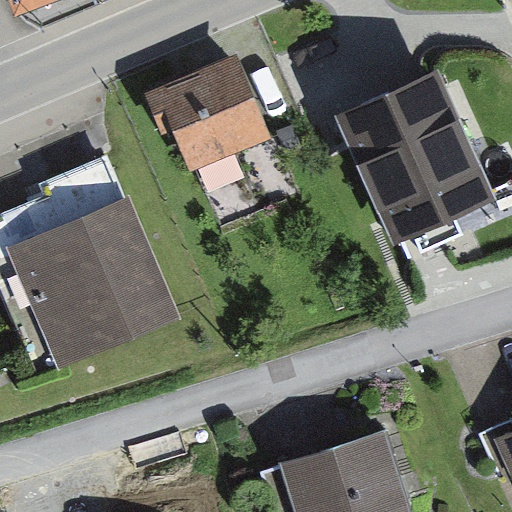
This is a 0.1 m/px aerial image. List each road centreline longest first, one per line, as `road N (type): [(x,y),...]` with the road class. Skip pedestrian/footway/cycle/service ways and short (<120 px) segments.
road 1 (residential): [(0,469),(511,311)]
road 2 (tertiary): [(17,87),(227,0)]
